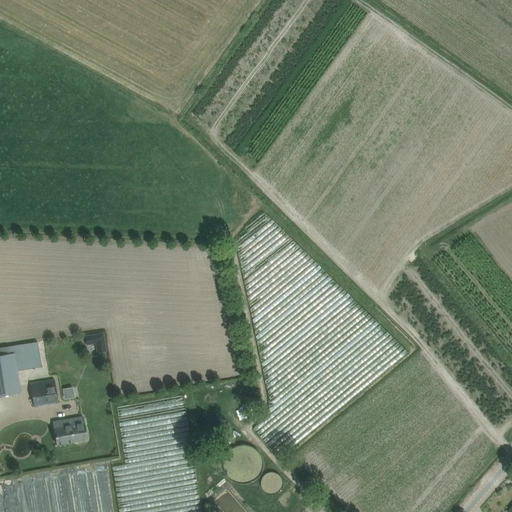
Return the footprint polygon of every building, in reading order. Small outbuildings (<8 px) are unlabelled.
[(103,333),(85,336),(86,345),(95,344),(97,353),(106,351),(103,333)] [(0,396),(17,393),(21,393),(17,370),(42,367),(38,349),(22,352),(20,344),(9,346),(0,347),(0,396)] [(127,360),(126,348),(114,350),(116,361),(127,360)] [(58,403),(54,379),(29,383),(33,407),(58,403)] [(244,408),(248,422),(260,419),(257,405),(244,408)] [(87,440),(85,430),(83,416),(53,422),(55,435),(57,445),(87,440)] [(233,446),(227,438),(206,453),(212,461),(233,446)] [(281,475),(266,482),(271,493),(286,487),(281,475)]
